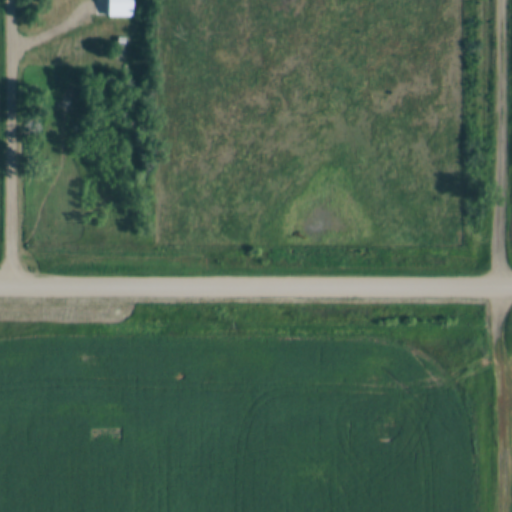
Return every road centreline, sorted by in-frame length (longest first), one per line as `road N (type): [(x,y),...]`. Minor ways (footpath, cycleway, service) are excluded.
road 1 (residential): [(0,282),(511,284)]
road 2 (track): [(499,284),(498,0)]
road 3 (track): [(499,511),(499,284)]
